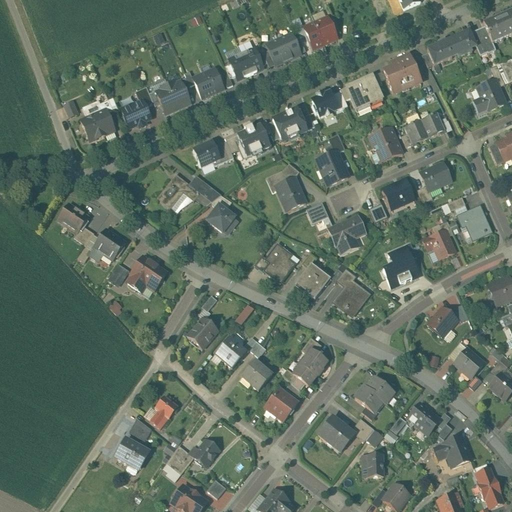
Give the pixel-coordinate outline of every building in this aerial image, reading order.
[(418,0),(397,0),(403,11),(420,4),(418,0)] [(511,12),(483,25),(483,24),(482,25),(482,26),(483,26),(484,30),(491,45),(491,46),(492,46),(492,45),(511,36),(511,12)] [(326,19),(314,25),(324,47),(336,41),(334,37),(328,23),(326,19)] [(340,35),(334,21),(328,23),(334,37),(340,35)] [(314,25),(303,30),(312,52),(324,47),(314,25)] [(484,30),(478,32),(478,31),(469,35),(469,36),(475,48),(474,48),(479,58),(487,55),(487,56),(495,52),(492,46),(491,46),(491,45),(484,30)] [(468,33),(449,41),(457,58),(458,60),(471,55),(469,50),(474,48),(475,48),(469,36),(469,35),(468,33)] [(290,36),(278,41),(287,63),(300,57),(290,36)] [(278,41),(265,47),(274,69),(287,63),(278,41)] [(443,42),(438,44),(438,46),(426,51),(427,54),(433,66),(433,68),(457,58),(449,41),(444,43),(443,42)] [(262,71),(253,51),(247,54),(247,53),(240,56),(250,77),(256,74),(262,71)] [(433,66),(427,54),(421,57),(427,69),(433,66)] [(250,77),(240,56),(234,59),(234,60),(228,62),(237,82),(243,80),(250,77)] [(408,58),(390,65),(392,69),(382,73),(392,96),(420,85),(408,58)] [(511,64),(511,61),(499,66),(508,85),(511,82),(511,64)] [(504,86),(496,67),(489,70),(494,82),(498,89),(504,86)] [(192,81),(194,86),(201,101),(222,91),(214,71),(192,81)] [(226,72),(220,75),(227,89),(232,87),(226,72)] [(192,81),(189,73),(183,76),(185,80),(189,88),(194,86),(192,81)] [(382,87),(377,75),(371,78),(376,89),(382,87)] [(376,89),(371,78),(358,84),(368,107),(380,101),(381,102),(382,101),(376,89)] [(185,80),(178,83),(179,83),(185,95),(191,93),(189,88),(185,80)] [(494,82),(476,90),(480,99),(485,112),(486,114),(505,105),(498,89),(494,82)] [(179,83),(174,85),(174,84),(167,88),(177,111),(189,106),(185,95),(179,83)] [(358,84),(345,90),(349,101),(355,113),(356,113),(356,112),(368,107),(358,84)] [(167,88),(159,91),(160,92),(155,94),(160,106),(165,116),(177,111),(167,88)] [(145,89),(134,94),(138,104),(142,103),(144,109),(153,105),(148,96),(145,89)] [(349,101),(345,90),(339,92),(340,93),(344,103),(349,101)] [(155,93),(148,96),(153,105),(154,109),(160,106),(155,94),(155,93)] [(340,93),(330,98),(336,112),(336,113),(346,108),(344,103),(340,93)] [(329,95),(311,102),(313,107),(311,108),(315,116),(317,115),(319,120),(324,117),(325,119),(331,116),(331,114),(336,112),(330,98),(329,95)] [(480,99),(472,103),(477,116),(485,112),(480,99)] [(117,111),(112,100),(108,102),(112,113),(117,111)] [(71,103),(63,107),(69,119),(77,116),(71,103)] [(138,104),(134,106),(133,104),(120,110),(121,112),(124,118),(125,121),(127,120),(131,129),(137,126),(138,128),(139,128),(143,126),(144,126),(143,124),(150,121),(144,109),(142,103),(138,104)] [(296,111),(288,114),(288,115),(272,123),(279,140),(279,141),(283,139),(284,139),(285,139),(286,142),(306,133),(300,120),(296,111)] [(101,114),(80,123),(83,131),(85,136),(88,141),(94,138),(96,141),(104,137),(104,136),(113,132),(104,112),(101,114)] [(395,126),(390,113),(382,117),(387,129),(395,126)] [(416,116),(408,119),(406,121),(406,122),(408,127),(420,122),(417,115),(416,115),(416,116)] [(436,115),(420,122),(428,139),(444,132),(436,115)] [(314,129),(308,116),(300,120),(305,133),(314,129)] [(408,127),(403,129),(406,136),(411,147),(428,139),(420,122),(408,127)] [(272,123),(266,126),(274,143),(279,140),(272,123)] [(259,127),(251,131),(250,129),(251,132),(245,134),(244,132),(243,132),(244,134),(236,137),(244,156),(259,150),(260,154),(269,150),(259,127)] [(390,130),(367,140),(371,149),(375,148),(382,163),(378,165),(378,166),(402,155),(390,130)] [(511,142),(509,135),(505,137),(507,140),(495,145),(503,163),(511,160),(511,163),(511,142)] [(337,136),(327,141),(333,155),(336,153),(337,155),(344,152),(337,136)] [(411,147),(406,136),(401,138),(406,149),(411,147)] [(503,163),(495,145),(488,148),(496,166),(503,163)] [(210,146),(191,154),(198,169),(216,161),(210,146)] [(333,155),(315,163),(326,188),(348,179),(337,155),(336,153),(333,155)] [(441,165),(419,175),(425,188),(427,193),(428,192),(431,199),(442,194),(439,187),(449,183),(441,165)] [(288,166),(283,172),(275,176),(279,186),(294,180),(298,174),(288,166)] [(188,187),(175,176),(156,201),(170,211),(182,195),(193,204),(199,196),(188,187)] [(220,197),(195,178),(188,187),(199,196),(211,205),(220,197)] [(279,186),(274,189),(285,214),(304,205),(294,180),(279,186)] [(405,181),(382,192),(389,208),(400,203),(402,206),(413,201),(405,181)] [(427,193),(425,188),(416,192),(422,205),(432,201),(431,199),(428,192),(427,193)] [(231,205),(220,197),(211,205),(210,205),(215,212),(218,209),(224,213),(231,205)] [(461,199),(446,206),(450,213),(464,206),(461,199)] [(321,205),(305,212),(312,226),(327,219),(321,205)] [(87,219),(68,206),(57,222),(77,235),(87,219)] [(381,206),(368,211),(374,225),(386,219),(381,206)] [(215,212),(207,223),(221,234),(226,227),(232,220),(224,213),(218,209),(215,212)] [(478,209),(457,219),(461,228),(466,226),(473,242),(489,234),(478,209)] [(357,219),(327,232),(335,248),(337,247),(341,256),(357,249),(353,240),(364,235),(357,219)] [(236,222),(232,220),(226,227),(230,230),(236,222)] [(447,224),(432,230),(435,237),(444,233),(447,239),(452,236),(447,224)] [(124,245),(110,235),(110,236),(105,233),(106,232),(105,231),(92,250),(101,256),(112,263),(124,245)] [(93,236),(87,232),(79,244),(85,249),(85,248),(93,236)] [(435,237),(422,243),(426,251),(433,248),(439,262),(454,255),(447,239),(444,233),(435,237)] [(416,259),(409,244),(403,247),(404,250),(405,250),(410,262),(416,259)] [(85,249),(77,261),(83,265),(88,258),(91,253),(85,248),(85,249)] [(275,248),(265,261),(261,257),(253,267),(263,275),(265,273),(279,285),(293,267),(286,261),(288,258),(275,248)] [(101,256),(93,250),(88,258),(96,263),(101,256)] [(404,250),(390,256),(391,257),(394,256),(398,266),(382,273),(390,290),(417,278),(410,262),(405,250),(404,250)] [(310,256),(301,266),(307,270),(310,266),(315,260),(310,256)] [(165,275),(142,259),(130,277),(132,279),(128,285),(127,284),(127,285),(137,292),(142,285),(153,293),(165,275)] [(129,273),(118,266),(107,282),(112,286),(115,282),(120,286),(129,273)] [(307,270),(294,286),(304,294),(320,274),(310,266),(307,270)] [(336,271),(329,281),(329,282),(334,286),(336,284),(342,275),(336,271)] [(355,279),(345,272),(342,275),(336,284),(344,290),(346,291),(352,284),(355,279)] [(320,274),(304,294),(314,301),(329,282),(329,281),(320,274)] [(511,288),(508,279),(498,283),(498,284),(487,289),(489,294),(488,294),(487,297),(488,300),(491,301),(492,300),(495,308),(508,303),(507,302),(511,300),(511,288)] [(352,284),(346,291),(344,290),(332,304),(343,313),(345,310),(351,315),(355,309),(358,311),(369,297),(352,284)] [(211,298),(201,309),(206,314),(216,302),(211,298)] [(117,317),(122,311),(113,301),(107,307),(117,317)] [(246,306),(233,321),(239,325),(251,310),(246,306)] [(461,307),(449,312),(446,315),(456,323),(459,322),(460,325),(467,322),(461,307)] [(446,315),(441,310),(427,327),(441,340),(456,323),(446,315)] [(511,314),(509,315),(500,319),(505,331),(508,330),(508,329),(511,327),(511,314)] [(202,321),(186,339),(201,352),(217,334),(202,321)] [(228,341),(214,357),(231,371),(245,355),(228,341)] [(309,341),(300,352),(307,357),(310,352),(311,353),(316,347),(309,341)] [(255,343),(248,351),(253,356),(260,347),(255,343)] [(458,346),(448,358),(455,364),(466,352),(458,346)] [(265,351),(260,347),(253,356),(258,360),(265,351)] [(506,368),(510,363),(494,349),(490,354),(506,368)] [(483,366),(466,351),(466,352),(455,364),(453,366),(470,381),(483,366)] [(311,353),(310,352),(307,357),(299,367),(315,379),(315,378),(317,378),(321,372),(321,371),(326,364),(311,353)] [(271,378),(254,363),(241,379),(257,394),(271,378)] [(499,363),(489,374),(496,380),(500,376),(501,376),(507,370),(499,363)] [(315,379),(299,367),(293,376),(292,377),(295,378),(308,388),(315,379)] [(293,376),(286,371),(281,378),(290,385),(295,378),(292,377),(293,376)] [(496,380),(489,389),(491,392),(491,393),(497,398),(499,398),(504,403),(511,392),(511,385),(501,376),(500,376),(496,380)] [(384,389),(374,380),(365,391),(363,389),(362,390),(384,406),(392,396),(393,396),(384,389)] [(399,392),(389,384),(384,389),(393,396),(392,396),(394,398),(399,392)] [(299,394),(289,385),(285,391),(296,399),(299,394)] [(384,406),(362,390),(354,400),(365,409),(373,415),(381,405),(384,407),(384,406)] [(267,407),(264,411),(265,412),(282,425),(296,405),(278,392),(267,407)] [(164,398),(154,411),(157,413),(150,423),(159,431),(167,421),(177,409),(164,398)] [(262,403),(253,415),(260,420),(265,412),(264,411),(267,407),(262,403)] [(419,406),(406,421),(427,438),(439,422),(419,406)] [(373,415),(365,409),(361,414),(371,423),(376,417),(373,415)] [(350,434),(331,419),(317,437),(339,455),(353,436),(350,434)] [(399,419),(389,431),(395,436),(405,424),(399,419)] [(147,429),(136,420),(128,434),(140,441),(147,429)] [(373,431),(360,421),(350,434),(353,436),(363,444),(373,431)] [(445,426),(436,437),(442,442),(451,431),(445,426)] [(459,440),(441,447),(441,448),(433,451),(437,462),(446,459),(450,470),(470,463),(464,447),(462,447),(459,440)] [(148,455),(124,441),(114,460),(138,473),(148,455)] [(205,442),(197,452),(193,449),(188,456),(205,469),(218,453),(205,442)] [(187,458),(176,450),(170,460),(179,468),(180,467),(182,464),(184,465),(186,463),(184,462),(187,458)] [(382,457),(361,458),(362,480),(383,479),(382,457)] [(179,468),(170,460),(166,466),(180,477),(185,471),(180,467),(179,468)] [(485,466),(474,471),(476,476),(488,472),(485,466)] [(476,476),(475,477),(479,487),(477,487),(480,494),(496,488),(493,481),(492,482),(488,471),(476,476)] [(457,478),(446,482),(448,488),(459,483),(457,478)] [(225,491),(215,482),(206,493),(217,501),(225,491)] [(398,489),(393,485),(386,494),(381,502),(394,511),(398,511),(406,501),(403,499),(403,496),(404,494),(404,491),(401,489),(398,489)] [(189,492),(182,488),(170,506),(177,511),(178,511),(200,511),(206,504),(199,499),(199,498),(190,492),(189,492)] [(496,488),(480,494),(483,501),(485,501),(489,511),(502,506),(498,496),(499,495),(496,488)] [(381,491),(371,505),(376,509),(381,502),(386,494),(381,491)] [(288,504),(273,492),(257,511),(291,511),(293,511),(294,510),(288,505),(288,504)] [(457,494),(436,503),(439,511),(459,511),(459,510),(462,509),(457,494)]
